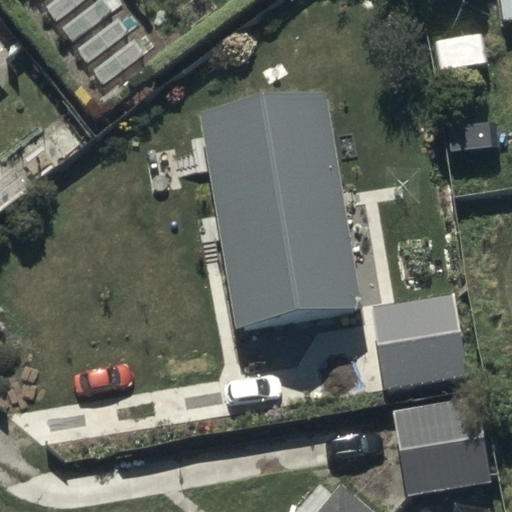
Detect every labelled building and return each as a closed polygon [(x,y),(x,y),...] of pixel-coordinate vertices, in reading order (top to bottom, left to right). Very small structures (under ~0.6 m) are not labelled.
[(162,13),(151,0),(37,0),(31,5),(86,73),(162,13)] [(511,22),(511,0),(498,0),(502,24),(511,22)] [(359,308),(322,90),(196,112),(233,330),(359,308)] [(453,294),(370,307),(382,391),(466,378),(453,294)] [(476,395),(391,411),(408,502),(493,486),(476,395)] [(369,511),(336,485),(314,511),(309,511),(300,504),(293,511),(369,511)]
